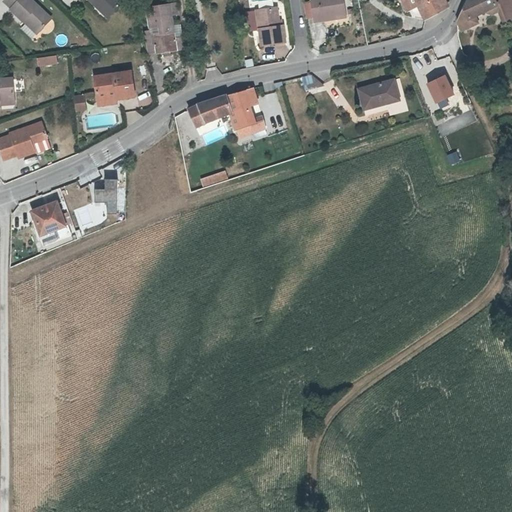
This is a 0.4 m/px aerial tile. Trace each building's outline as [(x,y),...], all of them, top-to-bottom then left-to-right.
[(30,18),(42,30),(55,17),(36,0),(8,0),(15,6),(13,8),(27,20),(30,18)] [(95,0),(100,5),(103,2),(113,14),(128,0),(127,0),(95,0)] [(344,0),(312,0),(313,4),(315,16),(316,22),(325,21),(325,18),(347,14),(344,0)] [(402,0),(408,11),(419,5),(415,0),(402,0)] [(445,0),(415,0),(419,5),(419,6),(425,19),(448,6),(445,0)] [(505,9),(511,25),(511,24),(511,0),(468,0),(465,8),(469,19),(466,20),(467,21),(468,25),(469,28),(480,23),(476,16),(486,12),(489,11),(495,13),(500,11),(505,9)] [(103,2),(100,5),(111,16),(113,14),(103,2)] [(178,2),(173,3),(173,2),(149,5),(151,23),(161,22),(162,30),(155,30),(154,27),(148,28),(151,51),(164,49),(172,48),(186,46),(185,35),(177,35),(174,12),(179,12),(178,2)] [(304,5),(306,18),(315,16),(313,4),(304,5)] [(469,19),(465,8),(459,20),(462,30),(469,28),(468,25),(467,21),(466,20),(469,19)] [(276,9),(255,12),(260,48),(283,45),(281,29),(279,29),(276,9)] [(505,9),(500,11),(506,26),(511,25),(505,9)] [(40,33),(42,30),(30,18),(27,20),(40,33)] [(24,24),(20,28),(30,39),(34,35),(24,24)] [(59,56),(43,59),(44,65),(60,63),(59,56)] [(98,79),(102,103),(121,100),(137,97),(134,73),(98,79)] [(303,81),(306,89),(324,84),(323,82),(312,73),(302,76),(303,81)] [(386,98),(399,94),(394,78),(358,88),(364,109),(387,102),(386,98)] [(0,104),(3,104),(17,102),(16,82),(0,83),(0,104)] [(252,87),(243,89),(248,104),(257,101),(252,87)] [(86,95),(78,97),(80,112),(88,111),(86,95)] [(17,102),(3,104),(4,111),(18,111),(17,102)] [(37,154),(35,149),(34,144),(50,139),(45,123),(12,133),(13,137),(0,141),(0,143),(5,159),(19,154),(20,159),(37,154)] [(37,154),(38,156),(54,150),(50,139),(34,144),(35,149),(37,154)] [(76,175),(73,176),(76,182),(85,179),(94,176),(102,171),(109,168),(118,164),(125,159),(121,151),(119,152),(118,153),(110,158),(98,164),(87,169),(76,175)] [(225,169),(199,177),(202,186),(228,179),(225,169)] [(102,176),(102,186),(93,186),(93,212),(116,212),(116,176),(102,176)] [(58,200),(32,212),(42,235),(60,227),(68,223),(58,200)] [(77,210),(81,225),(91,223),(88,208),(77,210)] [(73,231),(69,223),(68,223),(60,227),(63,235),(73,231)]
